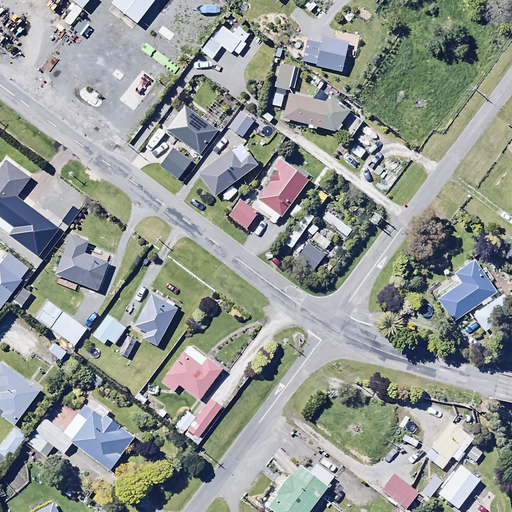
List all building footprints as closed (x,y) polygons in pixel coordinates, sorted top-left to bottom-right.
[(173,0),(123,0),(107,23),(139,46),(173,0)] [(340,23),(345,27),(356,38),(371,20),(359,10),(351,19),(347,16),(340,23)] [(208,43),(197,56),(209,65),(218,53),(227,60),(230,57),(235,61),(243,50),(241,48),(246,40),(235,31),(229,39),(219,32),(210,44),(208,43)] [(285,96),(291,73),(277,70),(271,93),(285,96)] [(234,94),(219,82),(214,88),(230,100),(234,94)] [(334,139),(335,137),(348,145),(360,126),(348,118),(349,116),(328,102),(321,110),(286,100),(279,123),(334,139)] [(216,137),(181,112),(163,136),(198,161),(216,137)] [(237,117),(225,133),(227,134),(225,137),(233,143),(235,140),(240,143),(252,128),(237,117)] [(418,146),(399,131),(392,140),(410,155),(418,146)] [(195,181),(211,203),(256,171),(240,149),(195,181)] [(189,167),(170,154),(157,173),(176,186),(189,167)] [(29,184),(3,166),(0,169),(0,235),(6,240),(5,242),(36,264),(57,234),(15,204),(29,184)] [(279,230),(309,185),(285,168),(255,213),(279,230)] [(311,220),(324,202),(317,196),(303,215),(311,220)] [(237,205),(225,222),(244,236),(256,219),(237,205)] [(334,214),(327,208),(315,223),(323,229),(334,214)] [(88,240),(69,233),(54,275),(97,291),(108,262),(84,252),(88,240)] [(324,256),(306,243),(293,260),(311,273),(324,256)] [(0,308),(22,281),(20,279),(28,269),(9,253),(0,264),(0,308)] [(458,289),(434,305),(449,328),(477,309),(479,312),(488,306),(487,303),(494,299),(472,266),(451,279),(458,289)] [(157,347),(178,308),(174,306),(175,304),(167,299),(165,302),(150,294),(133,326),(146,333),(142,339),(157,347)] [(500,300),(470,320),(481,338),(511,317),(500,300)] [(86,330),(60,311),(48,328),(73,347),(86,330)] [(107,315),(91,336),(103,345),(107,341),(114,346),(126,329),(107,315)] [(53,343),(47,351),(59,360),(65,352),(53,343)] [(197,401),(221,368),(188,343),(160,382),(172,391),(176,385),(197,401)] [(40,390),(1,361),(0,361),(0,409),(3,411),(0,415),(14,426),(40,390)] [(198,439),(222,407),(211,399),(187,431),(198,439)] [(101,417),(84,405),(64,433),(43,418),(26,443),(39,452),(41,449),(48,454),(53,446),(64,454),(71,444),(110,472),(135,437),(103,414),(101,417)] [(181,434),(194,417),(186,411),(173,427),(181,434)] [(25,436),(13,427),(0,445),(0,454),(8,460),(25,436)] [(471,445),(450,428),(423,461),(444,478),(471,445)] [(416,493),(392,475),(379,491),(404,510),(416,493)] [(316,511),(326,500),(294,477),(267,511),(316,511)] [(446,485),(436,497),(452,510),(462,497),(460,496),(463,491),(452,483),(448,487),(446,485)] [(420,496),(413,505),(421,511),(427,505),(423,502),(425,499),(420,496)]
